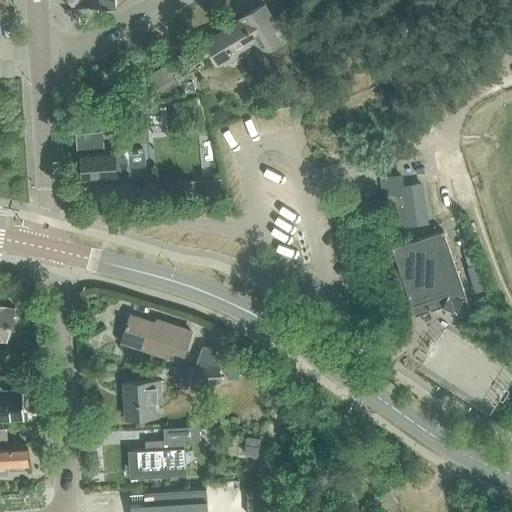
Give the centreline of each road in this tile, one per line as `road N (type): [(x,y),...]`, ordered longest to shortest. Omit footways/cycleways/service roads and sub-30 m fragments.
road 1 (secondary): [(511,476),(455,451),(230,303),(51,249)]
road 2 (residential): [(66,511),(51,249)]
road 3 (residential): [(51,249),(43,77)]
road 4 (unclassified): [(43,77),(164,0)]
